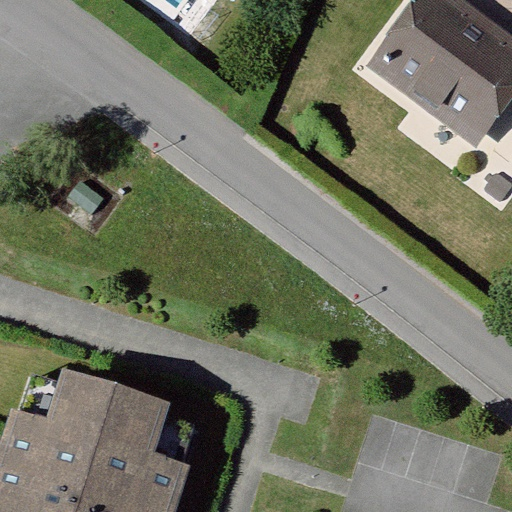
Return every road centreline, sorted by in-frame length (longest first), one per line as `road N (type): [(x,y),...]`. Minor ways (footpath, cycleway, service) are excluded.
road 1 (residential): [(16,0),(511,371)]
road 2 (residential): [(0,296),(295,394)]
